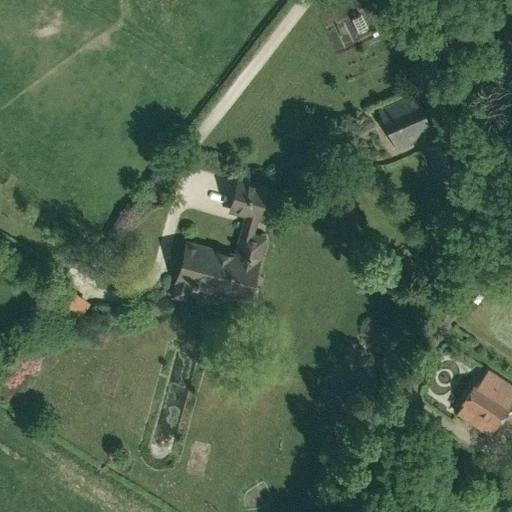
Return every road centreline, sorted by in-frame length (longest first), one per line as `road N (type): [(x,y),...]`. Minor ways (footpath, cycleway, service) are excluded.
road 1 (unclassified): [(63,278),(96,295),(143,285),(155,270),(194,138),(305,0)]
road 2 (track): [(511,228),(447,306),(393,418)]
